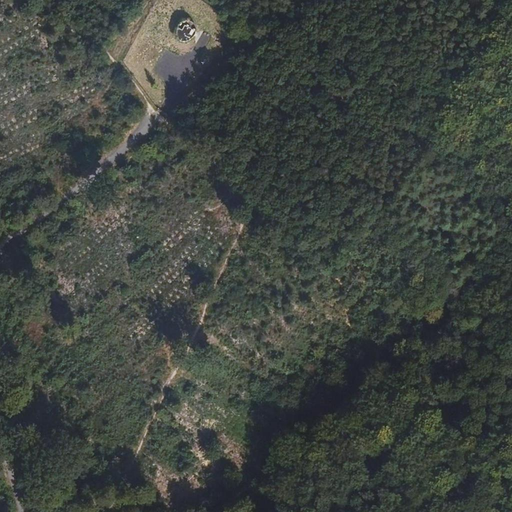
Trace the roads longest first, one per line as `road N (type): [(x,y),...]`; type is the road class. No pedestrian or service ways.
road 1 (track): [(110,511),(250,198),(443,0)]
road 2 (motorway): [(0,413),(104,249),(238,0)]
road 3 (motorway): [(196,0),(0,343)]
road 4 (track): [(205,511),(393,369),(511,333)]
